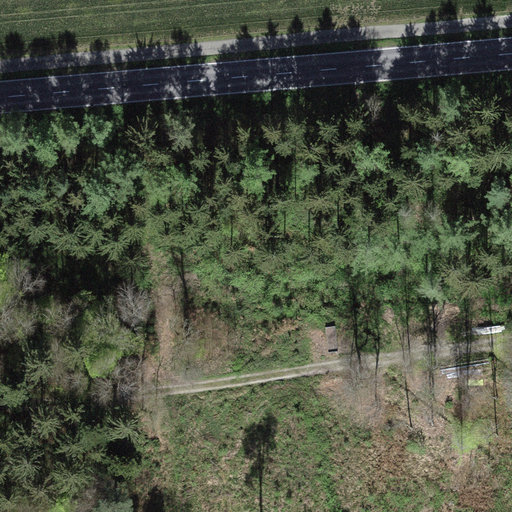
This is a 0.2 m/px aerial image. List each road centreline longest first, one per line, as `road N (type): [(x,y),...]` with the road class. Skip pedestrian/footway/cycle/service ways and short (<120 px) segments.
road 1 (track): [(511,343),(0,407)]
road 2 (track): [(511,21),(0,66)]
road 3 (primary): [(0,97),(511,53)]
